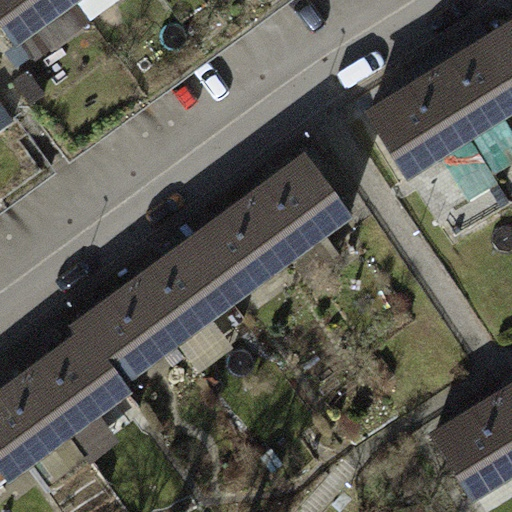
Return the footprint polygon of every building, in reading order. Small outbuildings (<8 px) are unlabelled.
[(0,0),(0,16),(22,45),(81,2),(79,0),(0,0)] [(425,87),(391,106),(434,179),(511,133),(511,35),(486,50),(425,87)] [(20,399),(0,414),(0,436),(42,489),(381,222),(328,155),(300,179),(244,223),(188,267),(132,311),(76,355),(20,399)] [(511,494),(511,397),(495,408),(459,430),(503,500),(511,494)] [(0,464),(0,511),(2,511),(25,493),(0,464)]
